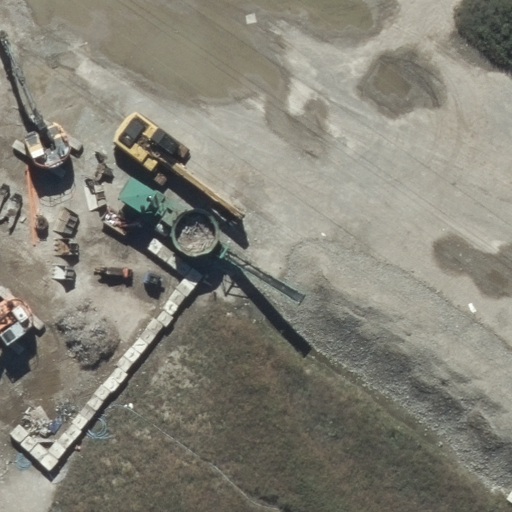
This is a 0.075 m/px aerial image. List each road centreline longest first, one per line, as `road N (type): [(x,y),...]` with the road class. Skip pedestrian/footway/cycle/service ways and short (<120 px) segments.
road 1 (track): [(397,511),(303,250),(242,138),(101,0)]
road 2 (track): [(404,0),(398,40),(407,91),(432,137),(470,174),(511,194)]
road 3 (track): [(213,111),(400,28)]
